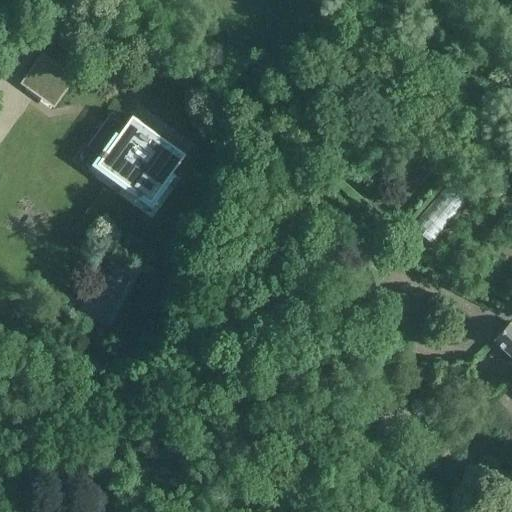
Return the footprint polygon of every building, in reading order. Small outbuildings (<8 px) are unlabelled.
[(25,80),(55,102),(73,78),(42,55),(25,80)] [(197,156),(150,122),(113,172),(159,208),(197,156)] [(2,171),(0,170),(0,256),(2,256),(46,216),(32,202),(2,230),(2,171)] [(480,198),(457,178),(411,228),(434,249),(480,198)] [(511,324),(509,322),(493,339),(511,357),(511,374),(510,376),(511,377),(511,378),(507,383),(511,387),(511,324)]
